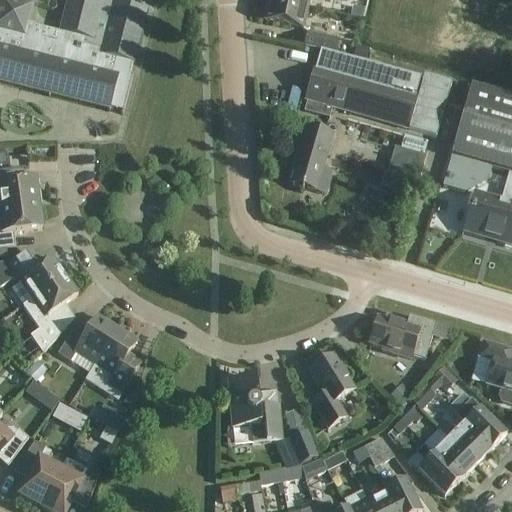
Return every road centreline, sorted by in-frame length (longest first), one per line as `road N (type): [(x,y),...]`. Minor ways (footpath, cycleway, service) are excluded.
road 1 (residential): [(374,275),(308,339),(267,353),(213,346),(134,305),(85,251),(70,201),(70,149)]
road 2 (residential): [(374,275),(272,245),(251,228),(230,0)]
road 3 (residential): [(511,314),(374,275)]
